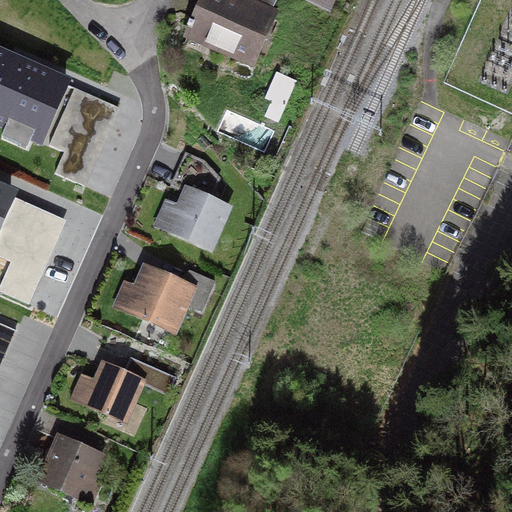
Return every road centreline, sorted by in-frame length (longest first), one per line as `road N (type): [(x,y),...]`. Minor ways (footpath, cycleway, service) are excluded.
road 1 (residential): [(0,473),(156,104)]
road 2 (unclassified): [(383,511),(511,232)]
road 3 (track): [(456,138),(431,96),(429,57),(441,0)]
